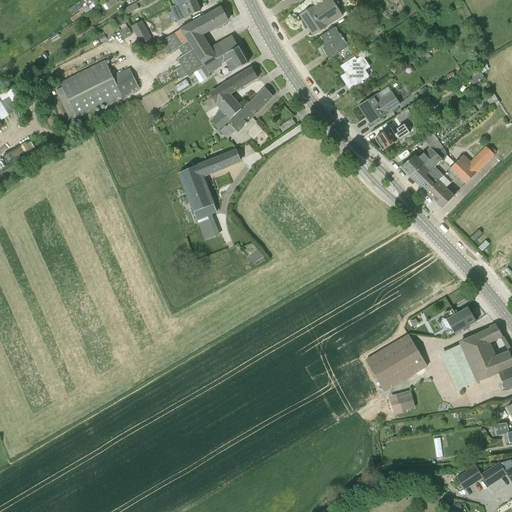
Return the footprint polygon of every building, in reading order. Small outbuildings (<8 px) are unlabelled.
[(108,0),(104,3),(108,9),(118,3),(116,0),(108,0)] [(195,0),(172,0),(175,6),(170,8),(177,22),(200,11),(195,0)] [(314,32),(326,24),(328,26),(342,17),(331,0),(323,0),(314,6),(316,8),(301,18),(302,18),(304,17),(314,32)] [(86,2),(71,5),(74,19),(89,15),(86,2)] [(136,3),(122,10),(125,16),(139,9),(136,3)] [(201,36),(228,20),(222,8),(161,40),(168,54),(178,48),(183,56),(177,59),(182,68),(178,71),(181,75),(238,47),(233,37),(210,49),(201,36)] [(142,46),(152,40),(141,20),(131,26),(142,46)] [(329,59),(348,47),(335,27),(320,37),(327,46),(323,49),(329,59)] [(50,38),(52,41),(59,36),(58,33),(50,38)] [(381,47),(388,41),(386,38),(378,43),(381,47)] [(248,63),(238,47),(205,65),(209,74),(226,64),(231,73),(237,69),(248,63)] [(349,90),(368,77),(355,57),(341,66),(347,76),(344,78),(351,88),(349,89),(349,90)] [(67,96),(110,71),(105,61),(60,83),(67,96)] [(483,78),(484,78),(476,67),(473,69),(471,71),(467,73),(474,84),(481,80),(480,80),(483,78)] [(229,95),(257,78),(252,68),(210,93),(216,105),(222,111),(211,121),(219,130),(232,119),(231,118),(241,109),(229,95)] [(67,96),(78,118),(122,96),(123,98),(139,89),(129,69),(113,76),(110,71),(67,96)] [(194,73),(198,79),(205,75),(201,69),(194,73)] [(453,90),(449,85),(442,89),(446,95),(453,90)] [(391,86),(380,90),(382,94),(392,90),(391,86)] [(244,109),(251,116),(272,96),(265,88),(244,109)] [(419,92),(423,98),(430,94),(426,88),(419,92)] [(371,124),(399,105),(392,93),(380,101),(377,95),(359,106),(371,124)] [(500,104),(493,94),(485,99),(493,109),(500,104)] [(0,104),(0,120),(18,110),(11,98),(0,104)] [(236,131),(251,116),(244,109),(229,124),(227,123),(220,131),(222,133),(216,136),(217,139),(224,135),(228,139),(236,131)] [(400,123),(412,115),(408,109),(395,117),(400,123)] [(283,132),(287,129),(295,123),(292,118),(279,127),(283,132)] [(383,151),(416,129),(411,120),(393,132),(390,128),(375,138),(383,151)] [(410,176),(444,149),(434,133),(423,140),(430,148),(417,159),(415,156),(400,167),(402,168),(403,170),(404,172),(406,173),(410,176)] [(236,148),(196,164),(201,176),(241,160),(236,148)] [(451,168),(444,161),(445,160),(446,158),(447,155),(446,153),(446,151),(444,149),(410,176),(426,193),(450,169),(451,168)] [(450,169),(457,176),(466,185),(476,174),(460,159),(451,168),(450,169)] [(212,215),(216,213),(201,176),(196,164),(179,172),(183,183),(205,241),(220,235),(212,215)] [(446,188),(457,176),(450,169),(426,193),(442,208),(454,196),(446,188)] [(258,250),(249,258),(255,264),(264,257),(258,250)] [(468,327),(476,322),(468,308),(456,315),(452,309),(444,314),(443,318),(441,318),(441,319),(447,320),(455,334),(463,329),(464,331),(469,328),(468,327)] [(499,373),(511,368),(511,358),(510,354),(511,352),(511,351),(496,325),(491,327),(492,331),(459,343),(460,347),(441,355),(456,390),(476,382),(476,383),(499,373)] [(385,392),(428,367),(409,335),(366,360),(385,392)] [(511,368),(499,373),(506,392),(511,389),(511,368)] [(404,413),(404,409),(416,407),(414,390),(392,393),(395,414),(404,413)] [(504,434),(507,433),(509,432),(506,423),(494,424),(495,431),(496,436),(504,434)] [(435,438),(438,457),(445,456),(441,437),(435,438)] [(511,462),(511,460),(500,463),(505,471),(511,466),(511,462)] [(490,468),(497,481),(507,476),(504,471),(505,471),(500,463),(499,462),(490,468)] [(471,469),(478,482),(483,479),(480,474),(481,474),(476,466),(471,469)] [(483,479),(488,487),(497,481),(490,468),(480,474),(483,479)] [(466,472),(473,485),(478,482),(471,469),(466,472)] [(461,475),(469,488),(473,485),(466,472),(461,475)] [(456,478),(464,491),(469,488),(461,475),(456,478)]
